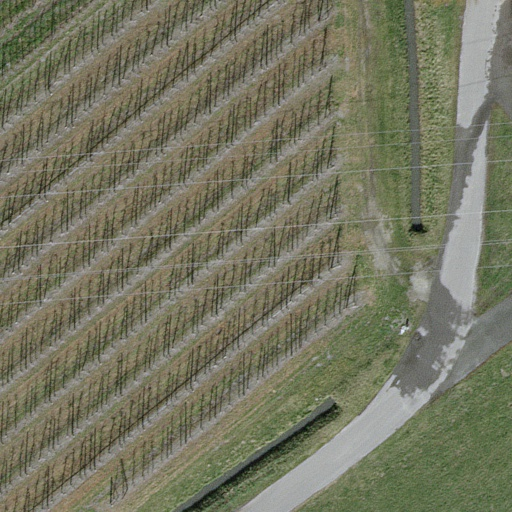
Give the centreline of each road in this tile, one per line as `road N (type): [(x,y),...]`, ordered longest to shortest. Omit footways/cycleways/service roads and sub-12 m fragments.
road 1 (unclassified): [(417,392),(450,312),(473,175),(479,47)]
road 2 (unclassified): [(259,511),(417,392)]
